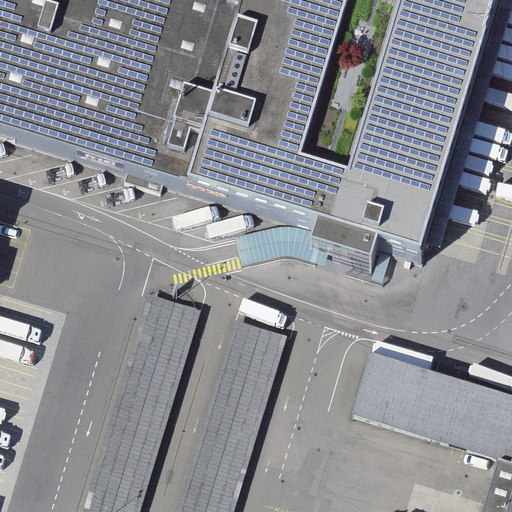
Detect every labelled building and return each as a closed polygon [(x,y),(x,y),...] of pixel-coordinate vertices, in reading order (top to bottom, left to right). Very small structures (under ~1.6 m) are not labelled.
[(511,0),(0,0),(0,132),(446,264),(511,37),(511,0)] [(140,511),(200,313),(148,298),(83,511),(140,511)] [(235,511),(288,340),(236,324),(178,511),(235,511)] [(511,465),(511,401),(370,359),(352,419),(511,467),(511,465)] [(511,511),(511,468),(498,464),(483,511),(511,511)]
